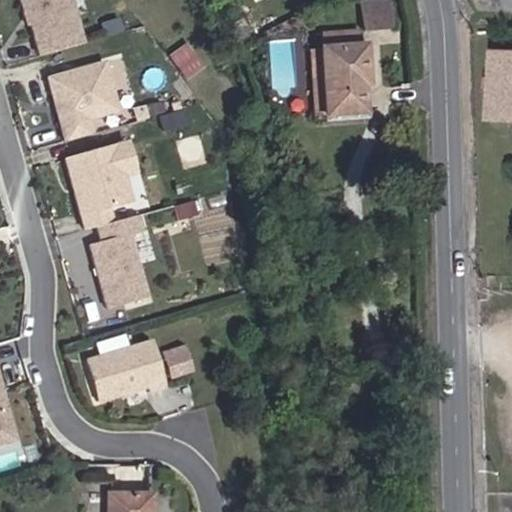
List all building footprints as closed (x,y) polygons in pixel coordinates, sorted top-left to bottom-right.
[(81,45),(68,0),(18,0),(23,18),(27,17),(38,57),(81,45)] [(393,28),(390,0),(373,0),(358,1),(361,31),(393,28)] [(367,113),(362,47),(359,47),(358,32),(322,35),(323,49),(319,50),(323,116),(367,113)] [(323,116),(319,50),(308,50),(313,117),(323,116)] [(511,123),(511,55),(496,54),(492,122),(511,123)] [(116,112),(102,64),(47,79),(65,143),(91,135),(86,120),(116,112)] [(128,203),(121,177),(132,174),(124,144),(63,161),(83,231),(94,228),(109,224),(105,210),(128,203)] [(194,214),(190,201),(172,206),(176,219),(194,214)] [(144,299),(126,237),(138,233),(133,217),(109,224),(94,228),(99,243),(87,246),(105,310),(144,299)] [(161,387),(148,341),(83,360),(94,400),(143,386),(145,392),(161,387)] [(185,344),(162,350),(170,378),(193,371),(185,344)] [(3,401),(0,390),(0,444),(15,440),(6,410),(4,411),(1,401),(3,401)] [(149,511),(150,495),(106,495),(106,511),(149,511)]
